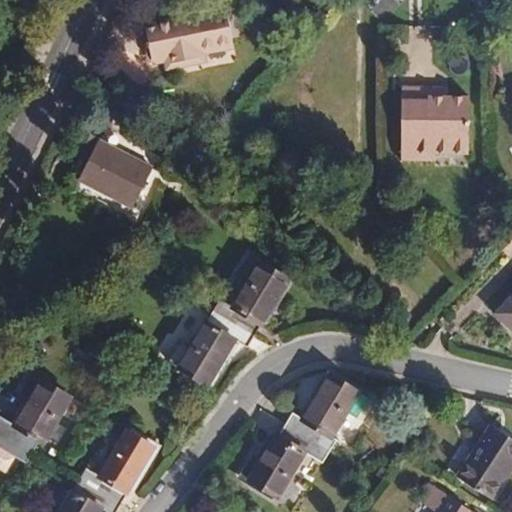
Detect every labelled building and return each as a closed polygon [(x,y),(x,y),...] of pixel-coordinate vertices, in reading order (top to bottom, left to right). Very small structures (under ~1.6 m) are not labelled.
[(243,36),(249,28),(249,24),(249,20),(247,17),(245,15),(241,13),(239,13),(236,13),(233,14),(232,8),(221,10),(219,4),(214,0),(209,0),(202,2),(200,5),(191,18),(186,16),(180,17),(147,22),(149,38),(145,41),(147,52),(152,55),(154,55),(174,52),(175,59),(205,55),(204,47),(238,42),(237,37),(243,36)] [(191,18),(200,5),(179,9),(180,17),(186,16),(191,18)] [(470,153),(471,96),(430,95),(430,88),(403,87),(402,126),(414,126),(414,160),(436,160),(436,152),(470,153)] [(414,160),(414,126),(402,126),(402,159),(414,160)] [(153,167),(100,139),(79,180),(132,208),(153,167)] [(263,323),(290,278),(260,261),(234,306),(223,300),(216,312),(255,335),(261,324),(263,323)] [(511,294),(495,312),(511,328),(511,294)] [(209,386),(236,339),(248,346),(255,335),(216,312),(211,320),(208,322),(181,369),(209,386)] [(333,437),(348,412),(357,418),(370,397),(329,371),(301,417),(293,412),(286,423),(325,448),(330,451),(337,440),(333,437)] [(45,441),(72,396),(35,374),(22,396),(30,400),(16,424),(0,414),(0,430),(33,451),(40,439),(45,441)] [(278,499),(306,453),(322,463),(330,451),(325,448),(286,423),(279,436),(277,434),(262,459),(253,454),(240,476),(278,499)] [(511,436),(491,423),(457,475),(492,498),(511,467),(511,436)] [(121,503),(155,446),(126,429),(99,475),(86,467),(79,478),(121,503)] [(0,447),(14,456),(26,462),(33,451),(0,430),(0,447)] [(0,467),(6,471),(14,456),(0,447),(0,467)] [(99,511),(102,508),(109,511),(115,511),(121,503),(79,478),(59,511),(99,511)] [(474,511),(428,482),(423,490),(428,493),(422,503),(436,511),(474,511)]
